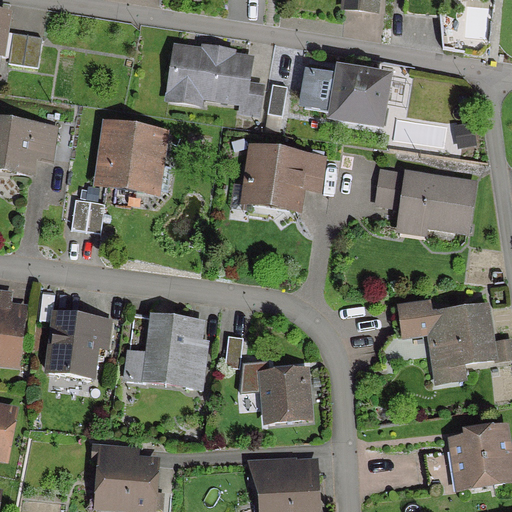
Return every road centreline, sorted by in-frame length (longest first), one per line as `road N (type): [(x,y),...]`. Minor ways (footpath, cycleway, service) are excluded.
road 1 (residential): [(0,268),(275,303),(308,320),(333,367),(344,511)]
road 2 (residential): [(43,0),(489,72)]
road 3 (unknown): [(308,320),(328,228),(380,177)]
